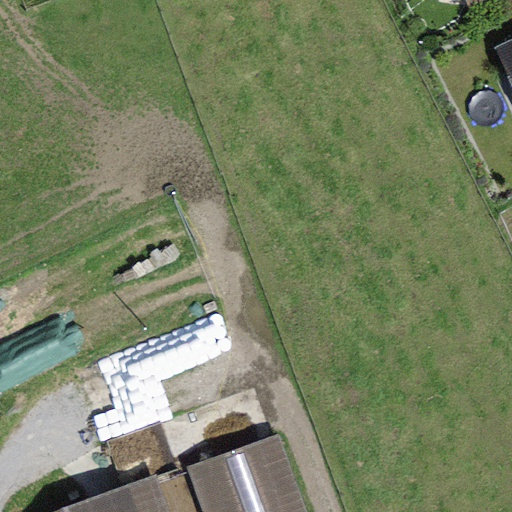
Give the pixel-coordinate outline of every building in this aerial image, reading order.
[(511,43),(488,54),(511,108),(511,43)] [(0,330),(81,306),(68,263),(0,283),(0,330)] [(139,340),(48,378),(78,449),(169,410),(139,340)] [(295,511),(270,441),(196,467),(212,511),(295,511)] [(177,511),(168,484),(79,511),(177,511)]
